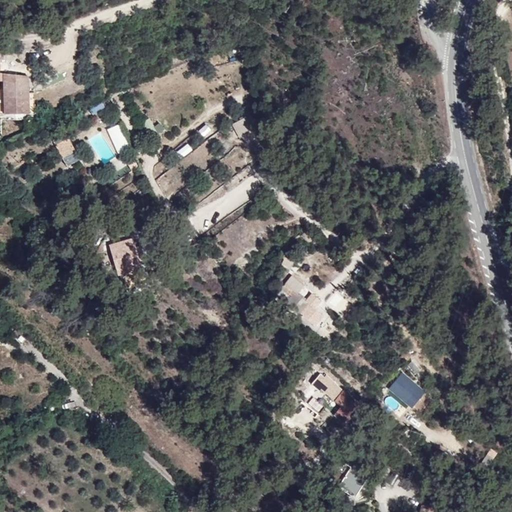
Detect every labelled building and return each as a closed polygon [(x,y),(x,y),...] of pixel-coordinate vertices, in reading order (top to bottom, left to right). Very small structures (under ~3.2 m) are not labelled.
[(0,115),(31,115),(30,77),(5,77),(5,93),(0,91),(0,115)] [(217,123),(235,115),(232,108),(214,116),(217,123)] [(257,127),(255,115),(246,116),(249,129),(257,127)] [(158,131),(166,129),(163,121),(156,123),(158,131)] [(208,126),(199,129),(203,137),(211,134),(208,126)] [(257,138),(253,130),(245,134),(249,142),(257,138)] [(77,156),(67,136),(54,143),(64,163),(77,156)] [(142,246),(138,233),(113,241),(118,254),(142,246)] [(153,256),(149,241),(142,243),(142,246),(146,258),(153,256)] [(146,258),(142,246),(118,254),(124,272),(148,264),(146,258)] [(274,296),(325,338),(336,325),(323,313),(322,315),(296,294),(303,286),(291,276),(274,296)] [(325,298),(308,282),(299,293),(316,309),(325,298)] [(333,293),(327,288),(324,293),(329,298),(333,293)] [(402,362),(408,355),(398,347),(394,352),(398,359),(402,362)] [(412,371),(417,365),(409,358),(404,364),(412,371)] [(404,402),(417,388),(401,374),(388,389),(404,402)] [(337,424),(351,405),(315,377),(313,380),(308,376),(300,387),(307,393),(310,390),(332,407),(325,416),(337,424)] [(484,459),(477,455),(470,465),(477,470),(484,459)] [(346,499),(359,479),(363,482),(367,476),(342,461),(338,467),(341,468),(328,488),(346,499)]
